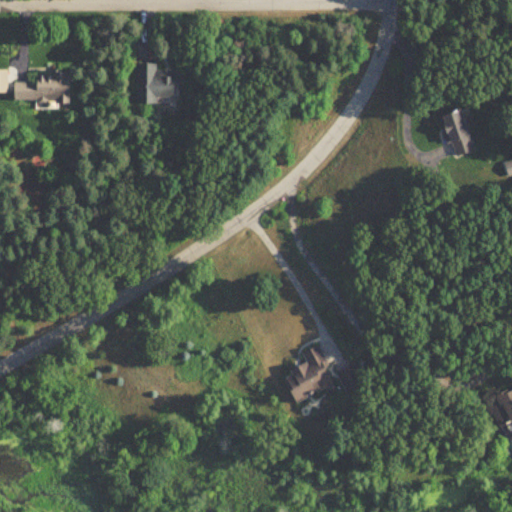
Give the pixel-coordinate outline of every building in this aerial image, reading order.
[(176,71),(155,71),(155,64),(136,63),(135,103),(176,103),(176,71)] [(33,109),(66,110),(67,72),(11,71),(10,100),(33,100),(33,109)] [(440,115),(452,157),(472,151),(459,109),(440,115)] [(295,402),(334,385),(316,345),(300,352),(304,363),(282,372),(295,402)] [(511,387),(482,402),(499,438),(511,432),(511,387)]
